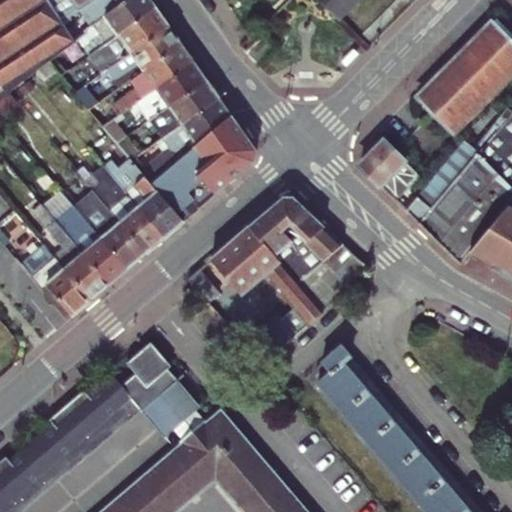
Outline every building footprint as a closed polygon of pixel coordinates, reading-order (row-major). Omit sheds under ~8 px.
[(0,0),(0,96),(16,84),(30,72),(55,53),(63,47),(91,26),(89,23),(121,0),(0,0)] [(85,53),(108,37),(161,1),(160,0),(121,0),(89,23),(91,26),(96,34),(87,41),(88,43),(82,47),(85,53)] [(361,0),(339,0),(351,11),(361,0)] [(174,20),(161,1),(108,37),(114,46),(91,61),(98,71),(120,56),(174,20)] [(124,80),(187,38),(174,20),(120,56),(125,63),(117,70),(124,80)] [(511,33),(504,26),(434,97),(458,121),(511,66),(511,33)] [(273,30),(256,47),(269,59),(285,42),(273,30)] [(200,57),(187,38),(124,80),(102,94),(94,99),(108,116),(118,110),(163,80),(200,57)] [(63,47),(55,53),(67,67),(75,61),(63,47)] [(146,100),(154,112),(159,108),(212,74),(200,57),(163,80),(167,86),(146,100)] [(30,72),(16,84),(21,90),(35,78),(30,72)] [(225,92),(212,74),(159,108),(166,118),(151,129),(158,139),(171,130),(225,92)] [(102,94),(88,77),(80,82),(94,99),(102,94)] [(238,111),(225,92),(171,130),(177,138),(154,157),(145,148),(138,152),(158,176),(185,154),(201,141),(238,111)] [(132,126),(118,110),(108,116),(122,133),(132,126)] [(262,143),(238,111),(201,141),(210,151),(216,157),(199,171),(193,164),(185,154),(158,176),(191,215),(261,156),(262,143)] [(481,249),(511,212),(511,124),(511,125),(506,121),(484,147),(478,142),(424,200),(429,206),(422,212),(472,261),(481,249)] [(393,140),(371,163),(406,196),(428,173),(393,140)] [(152,191),(144,198),(172,231),(191,215),(158,176),(138,152),(129,141),(120,148),(128,156),(124,159),(152,191)] [(216,157),(210,151),(193,164),(199,171),(216,157)] [(132,185),(111,160),(102,168),(123,193),(132,185)] [(68,184),(50,199),(63,215),(81,199),(68,184)] [(136,189),(118,204),(154,247),(172,231),(144,198),(136,189)] [(62,233),(52,241),(97,294),(116,278),(63,215),(50,199),(47,196),(37,204),(62,233)] [(289,197),(275,209),(308,244),(296,256),(300,261),(293,268),(331,311),(379,268),(300,198),(289,197)] [(63,215),(116,278),(135,263),(99,220),(81,199),(63,215)] [(424,200),(417,208),(422,212),(429,206),(424,200)] [(99,220),(135,263),(154,247),(118,204),(99,220)] [(275,209),(256,226),(293,268),(300,261),(296,256),(308,244),(275,209)] [(511,212),(481,249),(505,263),(504,266),(511,270),(511,212)] [(256,226),(219,259),(250,296),(274,277),(301,310),(291,318),(305,335),(331,311),(293,268),(256,226)] [(28,257),(76,313),(97,294),(52,241),(50,239),(28,257)] [(215,301),(227,290),(209,269),(197,279),(215,301)] [(286,313),(250,344),(269,365),(305,335),(291,318),(286,313)] [(11,456),(0,465),(0,511),(18,511),(39,494),(42,497),(57,485),(55,482),(73,467),(75,469),(90,456),(88,453),(120,425),(123,429),(138,416),(136,413),(147,403),(150,407),(180,383),(170,371),(175,367),(178,364),(158,340),(133,361),(145,376),(148,379),(133,392),(130,389),(118,374),(94,394),(89,389),(54,419),(59,424),(16,461),(11,456)] [(479,511),(352,364),(359,358),(349,346),(324,368),(333,379),(325,385),(434,511),(479,511)] [(491,511),(359,358),(352,364),(479,511),(491,511)] [(175,367),(170,371),(180,383),(185,379),(175,367)] [(145,376),(130,389),(133,392),(148,379),(145,376)] [(180,383),(150,407),(172,433),(178,428),(195,415),(207,405),(185,379),(180,383)] [(26,511),(150,407),(147,403),(136,413),(138,416),(123,429),(120,425),(88,453),(90,456),(75,469),(73,467),(55,482),(57,485),(42,497),(39,494),(18,511),(26,511)] [(180,511),(222,477),(252,511),(312,511),(227,411),(211,425),(208,422),(188,440),(187,440),(189,443),(107,511),(180,511)] [(195,415),(178,428),(188,440),(208,422),(212,419),(207,414),(199,420),(195,415)]
